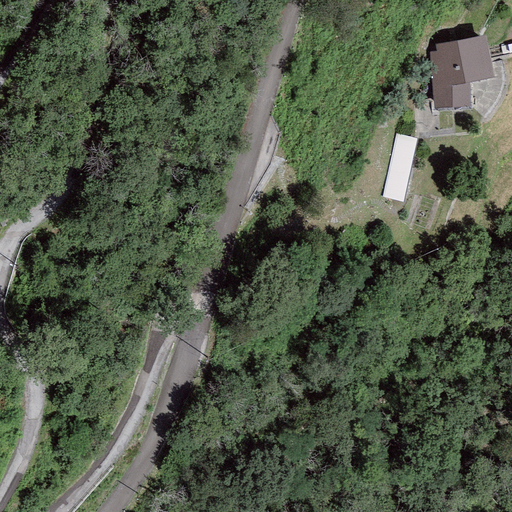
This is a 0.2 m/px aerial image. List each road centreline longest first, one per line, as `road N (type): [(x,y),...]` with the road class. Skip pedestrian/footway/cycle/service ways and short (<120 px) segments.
road 1 (unclassified): [(295,0),(201,308)]
road 2 (unclassified): [(104,0),(76,165),(0,263)]
road 3 (unclassified): [(59,511),(125,431),(166,328),(201,308)]
road 4 (unclassified): [(201,308),(159,426),(109,511)]
road 5 (unclassified): [(0,324),(28,376),(32,408),(26,445),(0,499)]
